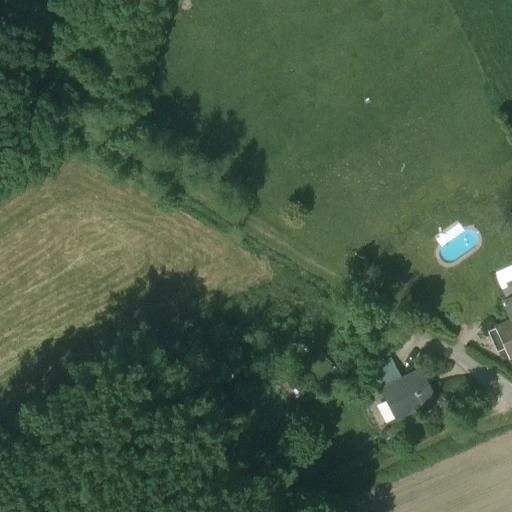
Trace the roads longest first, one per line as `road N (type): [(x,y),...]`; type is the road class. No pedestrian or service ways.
road 1 (track): [(477,373),(0,62)]
road 2 (track): [(508,395),(283,511)]
